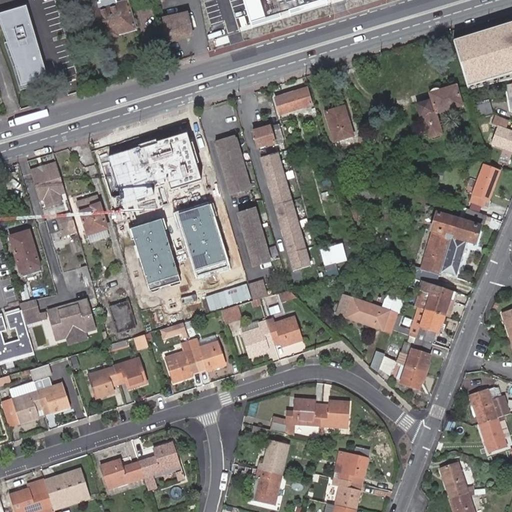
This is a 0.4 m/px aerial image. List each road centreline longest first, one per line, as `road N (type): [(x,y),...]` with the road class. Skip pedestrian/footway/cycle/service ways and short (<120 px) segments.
road 1 (primary): [(0,152),(495,0)]
road 2 (residential): [(426,440),(340,374),(301,373),(204,405)]
road 3 (primary): [(433,0),(208,70)]
road 4 (residential): [(204,405),(0,464)]
road 5 (primary): [(208,70),(20,127)]
road 6 (residential): [(426,440),(491,276)]
